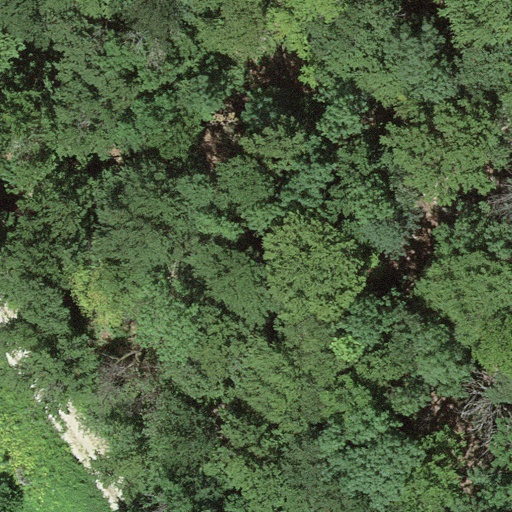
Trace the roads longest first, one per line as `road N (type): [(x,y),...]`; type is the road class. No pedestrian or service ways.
road 1 (track): [(0,180),(393,382),(502,511)]
road 2 (track): [(113,511),(0,340)]
